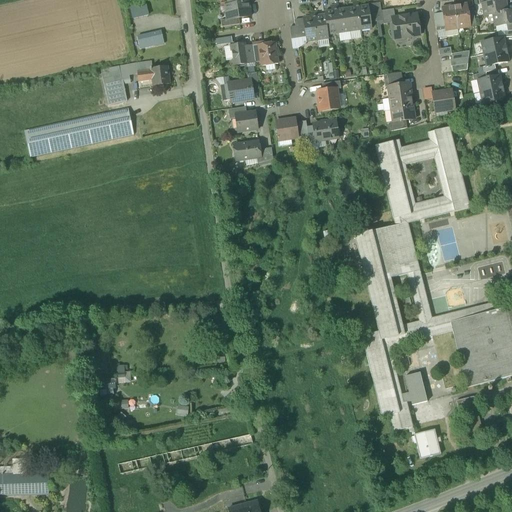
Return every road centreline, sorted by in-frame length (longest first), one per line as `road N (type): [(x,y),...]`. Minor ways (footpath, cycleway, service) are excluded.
road 1 (residential): [(281,511),(228,302),(192,39)]
road 2 (residential): [(281,0),(298,107),(262,113)]
